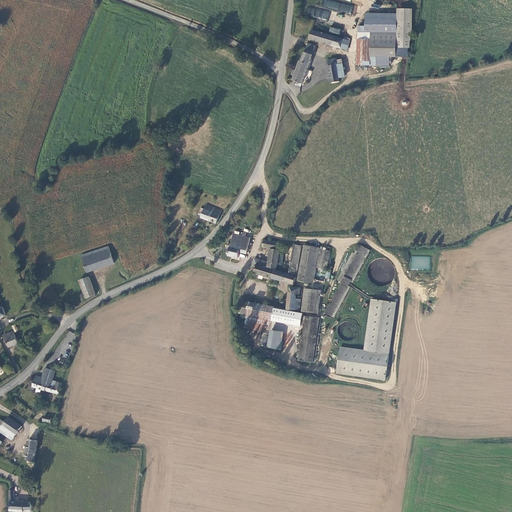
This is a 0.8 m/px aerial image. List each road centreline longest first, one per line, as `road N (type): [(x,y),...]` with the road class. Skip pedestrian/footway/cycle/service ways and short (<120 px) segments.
road 1 (tertiary): [(282,71),(259,168),(206,243),(89,305),(0,392)]
road 2 (unclassified): [(127,0),(282,71)]
